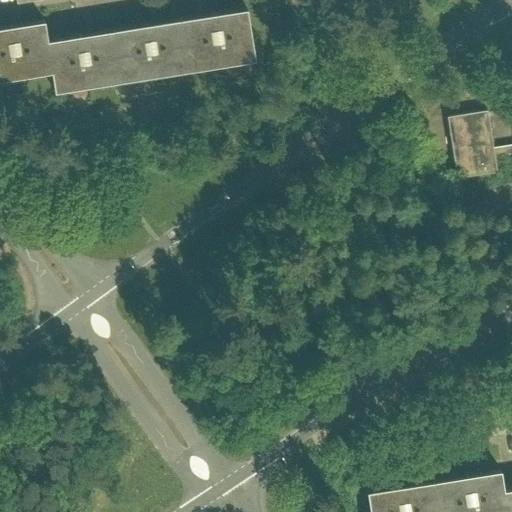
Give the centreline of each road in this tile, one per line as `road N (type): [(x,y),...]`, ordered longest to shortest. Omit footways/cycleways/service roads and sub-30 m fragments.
road 1 (tertiary): [(511,3),(93,294)]
road 2 (tertiary): [(227,484),(377,382),(511,312)]
road 3 (unclassified): [(227,484),(93,294)]
road 4 (unclassified): [(67,312),(204,499)]
road 5 (unclassified): [(93,294),(17,201),(0,192)]
road 6 (unclassified): [(0,212),(67,312)]
